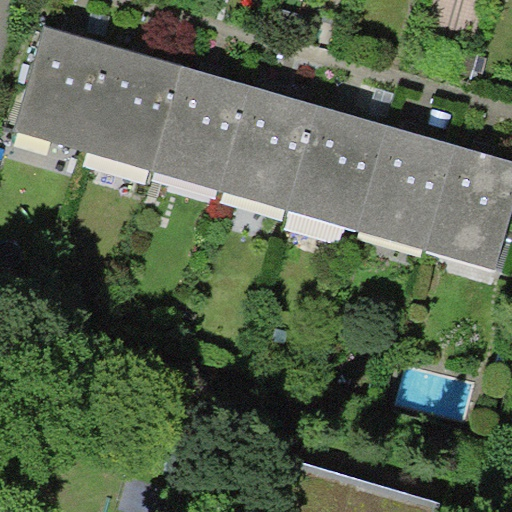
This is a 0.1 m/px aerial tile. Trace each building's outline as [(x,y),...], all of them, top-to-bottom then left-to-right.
[(117,46),(47,26),(17,129),(87,149),(117,46)] [(187,66),(117,46),(87,149),(157,169),(187,66)] [(257,86),(187,66),(157,169),(227,189),(257,86)] [(326,106),(257,86),(227,189),(297,209),(326,106)] [(396,126),(326,106),(297,209),(366,229),(396,126)] [(466,146),(396,126),(366,229),(436,249),(466,146)] [(511,249),(511,159),(466,146),(436,249),(506,269),(511,249)] [(261,511),(439,511),(442,501),(278,454),(261,511)]
